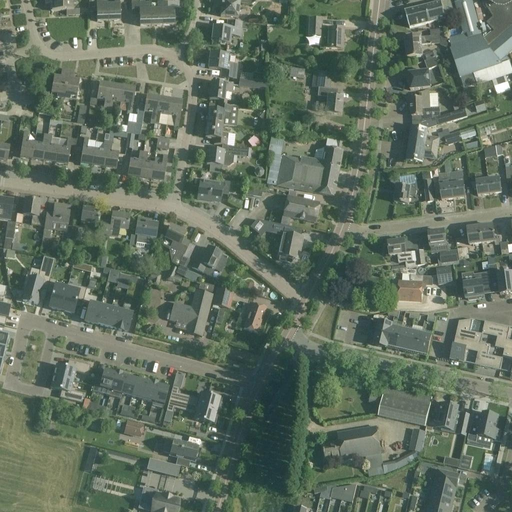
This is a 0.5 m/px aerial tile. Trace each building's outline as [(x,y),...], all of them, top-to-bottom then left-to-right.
[(45,0),(45,6),(53,5),(54,11),(52,12),(66,12),(72,12),(72,11),(72,0),(45,0)] [(88,0),(89,13),(96,13),(97,23),(108,22),(108,6),(107,0),(88,0)] [(113,0),(114,5),(108,6),(108,22),(120,22),(120,12),(119,0),(113,0)] [(140,28),(151,27),(151,11),(151,3),(140,4),(139,0),(131,0),(132,14),(139,14),(140,28)] [(251,0),(215,0),(215,8),(221,9),(220,18),(238,20),(239,4),(251,6),(251,0)] [(434,15),(436,22),(455,17),(451,0),(415,9),(418,19),(434,15)] [(463,36),(449,40),(452,49),(450,50),(450,51),(460,80),(473,75),(509,63),(511,62),(507,58),(511,53),(511,24),(502,33),(497,35),(494,32),(490,35),(490,36),(484,40),(484,41),(481,35),(471,0),(466,0),(457,2),(456,3),(455,3),(455,4),(457,13),(462,29),(463,36)] [(511,0),(481,0),(493,18),(486,24),(494,32),(497,35),(502,33),(511,24),(511,0)] [(151,11),(151,27),(163,27),(162,3),(157,3),(157,11),(151,11)] [(167,3),(162,3),(163,27),(174,26),(174,19),(181,19),(181,10),(167,10),(167,3)] [(419,26),(436,22),(434,15),(418,19),(415,9),(405,12),(409,29),(419,26)] [(309,36),(320,37),(320,50),(342,51),(342,43),(344,43),(344,38),(343,38),(343,31),(321,30),(321,20),(309,20),(309,36)] [(242,24),(227,23),(227,30),(213,28),(212,43),(229,45),(230,37),(238,38),(239,31),(241,32),(242,24)] [(421,38),(406,39),(407,58),(416,58),(416,59),(421,59),(421,57),(422,57),(421,46),(431,45),(431,46),(440,45),(440,46),(447,49),(448,51),(450,51),(450,50),(452,49),(449,40),(449,38),(441,39),(440,30),(430,31),(431,37),(421,38)] [(425,63),(436,59),(436,58),(437,58),(435,52),(434,51),(430,52),(430,54),(422,56),(425,63)] [(228,57),(210,55),(208,70),(221,71),(220,78),(235,80),(236,72),(234,72),(235,66),(227,65),(228,57)] [(436,59),(425,63),(427,71),(439,67),(436,59)] [(511,70),(509,63),(473,75),(477,87),(511,74),(511,70)] [(290,69),(289,78),(297,79),(298,70),(290,69)] [(54,78),(50,98),(63,100),(68,72),(62,71),(60,79),(54,78)] [(68,72),(63,100),(76,102),(79,82),(73,81),(74,73),(68,72)] [(407,77),(407,83),(410,82),(410,91),(430,89),(429,72),(409,74),(409,77),(407,77)] [(317,98),(319,98),(318,113),(331,114),(340,116),(342,99),(336,99),(337,91),(329,90),(331,75),(320,73),(317,98)] [(266,75),(253,74),(252,81),(266,83),(266,75)] [(268,91),(268,84),(255,82),(254,82),(254,83),(240,81),(239,87),(253,89),(254,89),(268,91)] [(107,112),(111,86),(99,84),(97,100),(105,102),(103,111),(107,112)] [(218,106),(226,107),(226,103),(224,103),(226,93),(232,93),(233,87),(211,84),(209,101),(218,102),(218,106)] [(121,104),(123,88),(111,86),(107,112),(112,112),(113,103),(121,104)] [(127,115),(131,116),(135,90),(123,88),(121,104),(128,105),(127,115)] [(430,110),(430,95),(420,96),(420,99),(411,99),(411,118),(423,117),(423,123),(436,119),(440,118),(440,109),(430,110)] [(154,124),(158,99),(146,97),(144,113),(152,114),(150,124),(154,124)] [(170,101),(158,99),(154,124),(159,125),(160,116),(168,117),(170,101)] [(170,101),(168,117),(176,118),(174,128),(178,129),(182,103),(170,101)] [(231,107),(226,107),(218,106),(217,112),(208,111),(206,125),(223,127),(224,119),(230,119),(231,107)] [(86,108),(80,107),(77,124),(84,125),(86,108)] [(436,119),(438,127),(467,119),(464,111),(440,118),(436,119)] [(143,119),(137,118),(136,124),(134,135),(140,136),(143,119)] [(50,120),(44,119),(44,122),(38,121),(37,126),(49,127),(49,126),(50,120)] [(136,124),(128,123),(126,132),(126,134),(134,135),(136,124)] [(223,127),(206,125),(205,139),(214,140),(214,146),(227,147),(234,148),(235,141),(228,141),(228,135),(222,134),(223,127)] [(412,128),(409,145),(438,150),(440,139),(427,137),(428,130),(412,128)] [(112,143),(113,143),(114,137),(121,138),(127,139),(128,135),(116,133),(110,132),(109,138),(108,142),(112,143)] [(20,159),(32,161),(34,144),(26,143),(28,133),(24,133),(20,159)] [(455,144),(461,142),(461,141),(459,135),(459,134),(452,136),(455,144)] [(32,161),(44,163),(48,136),(43,135),(42,145),(34,144),(32,161)] [(126,149),(132,150),(135,136),(128,135),(127,139),(126,149)] [(59,140),(51,139),(52,136),(48,136),(44,163),(56,164),(58,147),(59,140)] [(272,156),(281,158),(284,140),(271,138),(268,155),(272,156)] [(59,140),(58,147),(56,164),(68,166),(71,146),(76,147),(77,141),(72,140),(67,139),(67,141),(59,140)] [(92,167),(95,150),(87,149),(89,139),(84,139),(80,165),(92,167)] [(108,142),(104,142),(103,151),(95,150),(92,167),(104,169),(107,152),(108,142)] [(479,143),(466,146),(468,153),(481,149),(479,143)] [(438,150),(409,145),(407,163),(422,165),(424,158),(436,160),(438,150)] [(9,148),(0,146),(0,161),(7,163),(9,148)] [(504,156),(502,146),(496,147),(495,147),(497,157),(504,156)] [(208,152),(206,166),(216,167),(222,167),(229,168),(232,165),(233,159),(233,157),(244,158),(244,149),(230,148),(230,154),(218,153),(208,152)] [(321,167),(339,171),(342,152),(325,149),(316,152),(314,161),(322,163),(321,167)] [(107,152),(104,169),(116,171),(119,154),(111,153),(107,152)] [(139,179),(143,153),(139,153),(138,162),(130,161),(127,178),(139,179)] [(143,153),(139,179),(151,181),(154,165),(146,163),(148,154),(143,153)] [(167,157),(163,156),(162,166),(154,165),(152,175),(151,181),(163,183),(167,157)] [(321,167),(322,163),(314,161),(300,158),(300,161),(281,158),(272,156),(267,186),(295,191),(295,190),(316,194),(316,195),(334,198),(339,171),(321,167)] [(450,173),(451,179),(454,200),(466,199),(462,172),(450,173)] [(433,180),(432,173),(422,174),(423,181),(433,180)] [(488,181),(482,181),(481,175),(475,176),(476,187),(478,197),(490,196),(488,181)] [(442,202),(454,200),(451,179),(439,181),(442,202)] [(502,194),(501,184),(500,179),(488,181),(490,196),(502,194)] [(222,185),(200,182),(197,200),(220,203),(221,195),(228,196),(230,184),(223,183),(222,185)] [(417,190),(397,186),(394,203),(408,206),(410,197),(416,198),(417,190)] [(434,203),(432,189),(425,190),(427,204),(434,203)] [(245,190),(244,196),(261,199),(262,193),(245,190)] [(0,219),(10,221),(13,201),(0,198),(0,219)] [(319,205),(287,198),(282,217),(315,224),(319,205)] [(40,203),(25,201),(23,216),(32,218),(31,226),(44,228),(46,217),(38,216),(40,203)] [(67,234),(68,226),(71,208),(54,205),(52,219),(46,219),(44,228),(44,231),(43,239),(50,240),(51,232),(67,234)] [(100,212),(82,209),(80,223),(98,225),(100,212)] [(129,218),(112,215),(111,223),(104,222),(102,236),(117,238),(118,230),(127,232),(129,218)] [(146,221),(137,219),(136,229),(132,228),(129,246),(144,248),(144,245),(152,246),(153,239),(156,240),(158,225),(146,223),(146,221)] [(256,221),(250,229),(259,236),(262,232),(270,224),(256,221)] [(7,223),(3,250),(11,252),(12,241),(13,241),(16,224),(7,223)] [(270,224),(262,232),(282,236),(280,246),(278,256),(280,257),(279,261),(291,264),(292,259),(295,260),(298,246),(301,247),(302,239),(300,238),(302,231),(270,224)] [(493,226),(480,228),(482,244),(495,243),(493,226)] [(166,236),(165,240),(173,244),(170,251),(176,254),(171,264),(179,267),(183,257),(189,244),(183,241),(186,234),(176,229),(171,227),(166,236)] [(73,228),(72,241),(71,241),(73,242),(80,243),(82,229),(73,228)] [(469,246),(482,244),(480,228),(467,229),(469,246)] [(441,267),(453,265),(458,265),(457,262),(456,252),(449,253),(448,245),(446,246),(445,242),(444,232),(429,234),(430,244),(430,247),(431,247),(432,255),(439,254),(440,254),(441,264),(441,267)] [(424,252),(415,253),(417,261),(413,262),(412,253),(406,254),(404,241),(388,243),(390,257),(398,256),(399,264),(405,263),(406,268),(426,266),(424,252)] [(509,255),(508,244),(501,244),(502,256),(509,255)] [(470,260),(468,248),(458,250),(459,261),(470,260)] [(222,255),(208,249),(202,261),(196,258),(191,269),(211,278),(222,255)] [(13,272),(38,274),(39,261),(20,260),(20,254),(14,254),(13,272)] [(27,283),(22,302),(37,305),(39,300),(44,301),(46,293),(50,280),(55,261),(43,258),(37,281),(29,279),(28,283),(27,283)] [(497,265),(489,266),(490,273),(491,283),(498,282),(500,295),(511,293),(511,273),(498,275),(497,265)] [(183,270),(184,267),(181,266),(178,273),(184,276),(186,272),(183,270)] [(453,284),(451,268),(436,270),(437,279),(438,286),(439,286),(439,285),(444,284),(444,285),(453,284)] [(196,275),(188,272),(185,278),(193,282),(196,275)] [(474,283),(464,284),(466,300),(484,297),(483,291),(492,290),(491,283),(490,273),(473,276),(474,283)] [(149,275),(147,281),(153,282),(152,286),(158,288),(160,278),(149,275)] [(398,302),(422,303),(423,285),(437,286),(437,279),(411,277),(411,283),(409,283),(399,283),(398,302)] [(50,280),(46,293),(53,294),(49,308),(51,309),(60,311),(61,312),(68,285),(66,290),(56,287),(57,282),(50,280)] [(68,285),(61,312),(73,315),(77,301),(83,302),(86,290),(68,285)] [(5,289),(0,287),(0,326),(4,327),(6,319),(8,320),(11,309),(0,306),(0,296),(3,297),(4,295),(5,289)] [(233,294),(217,290),(213,306),(229,310),(233,294)] [(213,295),(195,291),(191,309),(174,304),(172,312),(168,311),(166,313),(165,318),(166,321),(169,322),(169,323),(186,327),(184,334),(202,338),(213,295)] [(101,305),(90,302),(85,323),(96,326),(101,305)] [(112,307),(101,305),(96,326),(96,325),(106,328),(111,310),(112,307)] [(266,309),(250,305),(246,316),(248,317),(244,328),(243,330),(257,334),(266,309)] [(116,331),(121,313),(111,310),(106,328),(116,330),(116,331)] [(116,331),(123,333),(123,332),(128,333),(132,315),(121,313),(116,331)] [(428,316),(427,322),(435,324),(436,317),(428,316)] [(471,332),(473,320),(459,322),(456,339),(480,344),(482,335),(471,332)] [(392,326),(379,323),(376,334),(390,337),(392,326)] [(494,347),(506,350),(508,341),(510,328),(485,323),(482,335),(496,338),(494,347)] [(150,326),(144,331),(148,335),(154,330),(150,326)] [(387,349),(388,347),(397,349),(402,330),(392,328),(393,326),(392,326),(390,337),(387,349)] [(402,330),(397,349),(407,352),(412,332),(402,330)] [(412,332),(407,352),(417,354),(421,334),(412,332)] [(390,337),(376,334),(373,346),(387,349),(390,337)] [(421,334),(417,354),(427,356),(432,337),(421,334)] [(0,349),(5,351),(6,349),(8,342),(8,338),(0,335),(0,349)] [(480,344),(456,339),(451,360),(464,363),(466,351),(478,353),(480,344)] [(480,344),(478,353),(475,366),(501,372),(504,359),(489,356),(491,347),(480,344)] [(73,371),(86,375),(89,365),(67,360),(65,367),(54,365),(52,376),(71,381),(73,371)] [(105,372),(102,382),(95,380),(92,392),(110,397),(116,374),(115,374),(105,372)] [(126,377),(122,376),(122,375),(116,374),(110,397),(120,400),(121,395),(126,377)] [(82,394),(69,391),(71,381),(52,376),(49,388),(60,391),(58,398),(80,403),(82,394)] [(173,388),(177,389),(179,390),(183,378),(176,376),(173,388)] [(136,380),(126,377),(121,395),(132,398),(136,380)] [(147,383),(136,380),(132,398),(142,401),(147,383)] [(157,385),(151,383),(151,384),(147,383),(142,401),(152,404),(157,385)] [(152,404),(163,406),(168,389),(158,386),(158,385),(157,385),(152,404)] [(432,398),(385,387),(383,397),(371,395),(369,404),(381,406),(378,417),(426,428),(430,406),(432,398)] [(173,388),(169,400),(176,402),(196,407),(199,408),(218,413),(218,411),(220,411),(221,404),(220,404),(221,400),(200,394),(198,400),(196,399),(178,395),(180,390),(179,390),(177,389),(173,388)] [(169,400),(166,413),(173,415),(174,409),(194,415),(193,421),(214,426),(218,413),(199,408),(196,407),(176,402),(169,400)] [(457,414),(458,408),(440,404),(439,410),(441,410),(437,428),(453,432),(454,427),(467,430),(470,417),(457,414)] [(166,413),(164,422),(170,424),(173,415),(166,413)] [(485,417),(482,417),(480,425),(472,424),(467,443),(476,444),(478,437),(498,442),(500,432),(495,430),(498,417),(486,414),(485,417)] [(144,427),(127,423),(125,432),(141,436),(144,427)] [(342,462),(381,456),(377,428),(337,435),(339,443),(323,446),(326,462),(341,459),(342,462)] [(163,453),(169,455),(169,457),(194,464),(198,448),(173,441),(172,444),(165,443),(163,453)] [(409,452),(422,454),(423,446),(411,444),(409,452)] [(458,469),(458,470),(469,472),(469,471),(471,459),(462,457),(461,462),(460,462),(459,469),(458,469)] [(458,469),(459,469),(460,462),(453,460),(451,467),(458,469)] [(152,473),(155,462),(149,461),(147,472),(152,473)] [(163,476),(177,480),(180,468),(166,465),(163,476)] [(438,471),(435,484),(457,489),(460,476),(438,471)] [(435,484),(432,496),(453,501),(456,489),(457,489),(435,484)] [(357,486),(343,488),(343,493),(343,497),(354,499),(357,486)] [(333,490),(332,494),(343,497),(343,493),(343,488),(333,490)] [(143,492),(141,502),(147,503),(147,504),(153,505),(151,511),(176,511),(179,501),(172,499),(171,499),(164,498),(164,497),(163,497),(157,496),(157,493),(144,489),(143,492)] [(432,496),(429,508),(444,511),(450,511),(453,501),(432,496)] [(119,502),(117,511),(135,511),(137,505),(119,502)]
